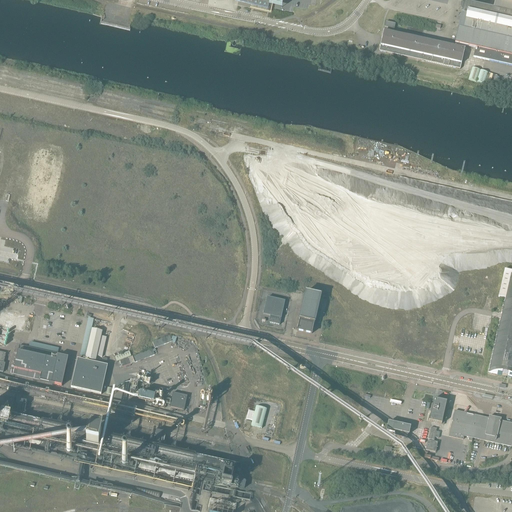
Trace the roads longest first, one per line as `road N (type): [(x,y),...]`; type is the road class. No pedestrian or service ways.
road 1 (unclassified): [(511,396),(0,279)]
road 2 (track): [(228,149),(309,160),(511,219)]
road 3 (unknown): [(47,290),(41,340),(69,339),(79,297)]
